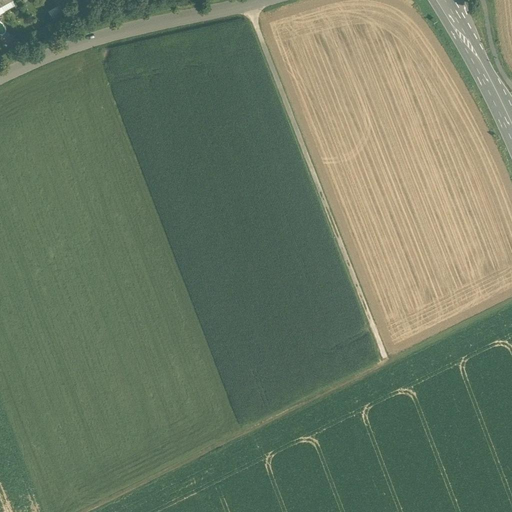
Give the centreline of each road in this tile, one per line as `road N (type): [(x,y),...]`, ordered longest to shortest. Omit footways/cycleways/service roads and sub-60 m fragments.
road 1 (track): [(511,302),(385,360),(248,2)]
road 2 (track): [(385,360),(83,511)]
road 3 (residential): [(0,76),(80,45),(256,0)]
road 4 (primary): [(511,134),(447,11)]
